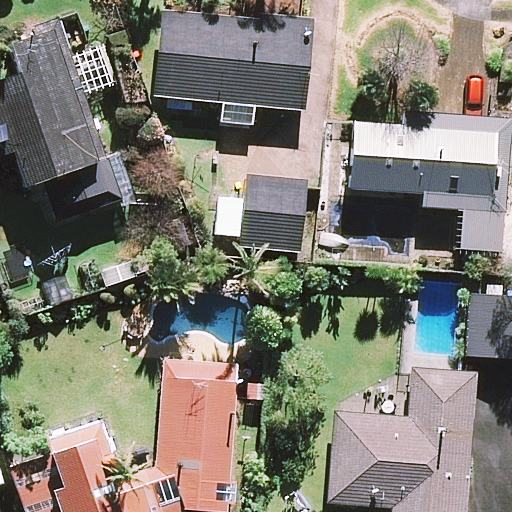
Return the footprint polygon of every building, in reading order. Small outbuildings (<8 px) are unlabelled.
[(309,8),(200,0),(162,0),(154,104),(185,107),(187,91),(219,94),(217,120),(253,123),(254,98),(302,101),(309,8)] [(24,180),(102,154),(82,91),(116,80),(103,39),(68,50),(56,13),(8,29),(17,56),(0,61),(0,153),(14,149),(24,180)] [(399,100),(398,113),(356,110),(347,261),(398,264),(402,197),(459,201),(455,265),(501,268),(506,193),(490,192),(495,106),(399,100)] [(304,178),(249,171),(245,196),(218,193),(212,234),(296,245),(304,178)] [(511,289),(467,287),(463,346),(511,349),(511,289)] [(234,360),(159,352),(144,498),(218,506),(234,360)] [(414,361),(336,403),(327,497),(383,501),(382,511),(464,511),(478,367),(414,361)] [(122,511),(95,422),(44,437),(59,486),(57,486),(64,511),(65,511),(75,509),(75,511),(122,511)] [(0,455),(0,485),(8,483),(0,455)]
